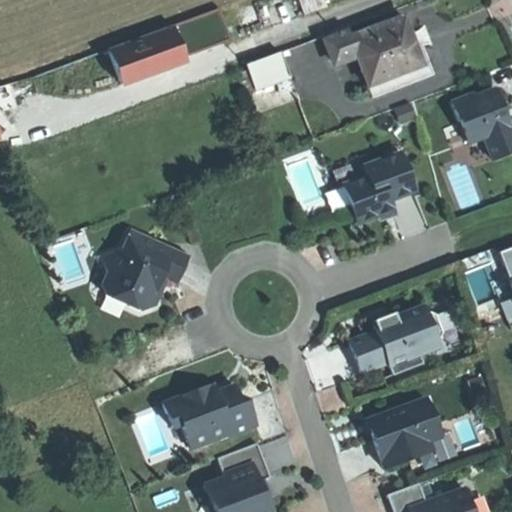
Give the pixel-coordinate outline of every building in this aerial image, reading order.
[(326,0),(299,0),(303,12),(327,4),(326,0)] [(110,83),(234,49),(224,11),(100,45),(110,83)] [(405,16),(349,37),(356,58),(368,87),(424,65),(412,34),(405,16)] [(347,32),(324,41),(331,62),(349,55),(351,59),(356,58),(349,37),(347,32)] [(424,65),(368,87),(372,98),(434,75),(425,51),(418,32),(412,34),(424,65)] [(281,52),(247,65),(256,88),(289,75),(281,52)] [(0,86),(0,112),(16,108),(9,84),(0,86)] [(511,124),(511,125),(508,126),(501,108),(494,89),(473,98),(472,95),(451,103),(467,143),(483,136),(492,160),(511,152),(511,124)] [(504,107),(501,108),(508,126),(511,125),(504,107)] [(366,177),(342,186),(355,223),(376,215),(392,209),(388,200),(413,190),(400,153),(362,167),(366,177)] [(392,209),(376,215),(377,219),(385,216),(393,213),(392,209)] [(122,248),(101,256),(107,272),(101,286),(120,295),(123,304),(139,311),(153,306),(150,300),(147,291),(154,289),(157,282),(158,283),(161,277),(175,283),(187,257),(130,231),(122,248)] [(154,293),(158,283),(157,282),(154,289),(147,291),(150,300),(154,293)] [(511,328),(511,291),(508,283),(495,288),(511,329),(511,328)] [(120,295),(101,286),(105,296),(123,304),(120,295)] [(374,332),(348,343),(354,359),(359,372),(386,362),(391,375),(421,363),(418,353),(438,346),(436,341),(440,333),(433,315),(425,311),(423,307),(372,326),(374,332)] [(212,384),(202,388),(203,390),(212,394),(215,393),(214,389),(212,384)] [(202,388),(161,403),(171,428),(180,425),(185,438),(198,433),(202,444),(226,435),(226,436),(255,426),(246,400),(238,397),(234,386),(215,393),(212,394),(203,390),(202,388)] [(425,399),(366,421),(366,423),(373,425),(375,432),(370,434),(383,467),(431,450),(427,440),(424,431),(435,426),(425,399)] [(373,425),(366,423),(369,429),(370,434),(375,432),(373,425)] [(424,431),(427,440),(439,436),(435,426),(424,431)] [(198,433),(185,438),(189,449),(202,444),(198,433)] [(254,444),(217,458),(224,477),(203,484),(213,511),(269,511),(264,497),(258,482),(269,478),(256,443),(254,444)] [(418,484),(386,495),(392,511),(472,511),(464,488),(425,503),(418,484)]
